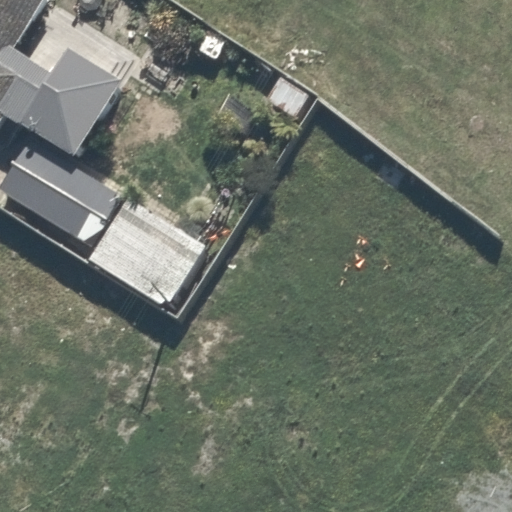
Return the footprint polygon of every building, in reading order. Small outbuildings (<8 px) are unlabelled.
[(43,0),(0,0),(0,141),(12,122),(32,135),(37,126),(95,37),(41,3),(43,0)] [(88,248),(79,263),(98,275),(85,297),(108,311),(121,289),(165,315),(216,229),(42,126),(0,196),(88,248)] [(312,131),(252,226),(321,270),(381,174),(312,131)] [(511,208),(511,141),(482,190),(511,208)] [(0,439),(26,456),(54,413),(37,403),(58,371),(0,332),(0,439)] [(300,511),(306,394),(195,389),(189,511),(300,511)]
